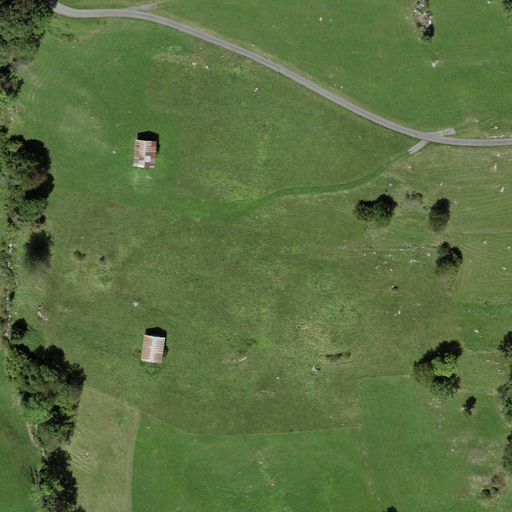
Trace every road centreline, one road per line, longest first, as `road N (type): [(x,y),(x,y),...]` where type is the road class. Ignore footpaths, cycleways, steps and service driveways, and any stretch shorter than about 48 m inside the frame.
road 1 (track): [(511,141),(425,137),(161,20),(66,13),(49,0)]
road 2 (track): [(236,216),(273,195),(364,180),(427,137)]
